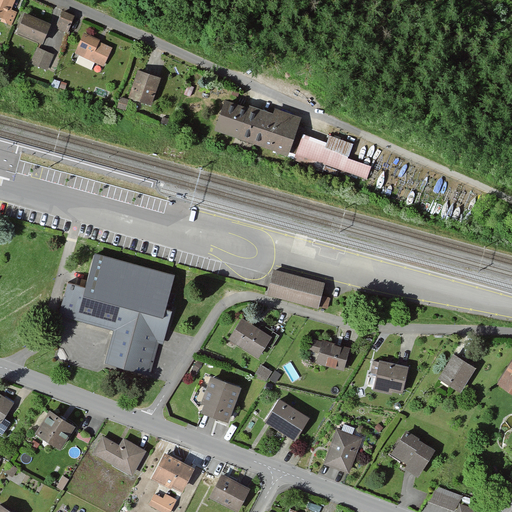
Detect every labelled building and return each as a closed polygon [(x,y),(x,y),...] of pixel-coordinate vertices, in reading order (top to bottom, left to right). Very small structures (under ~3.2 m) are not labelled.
[(13,0),(0,0),(0,16),(7,20),(5,23),(10,25),(16,12),(10,9),(13,0)] [(67,32),(73,15),(62,11),(56,28),(67,32)] [(17,32),(42,43),(50,24),(25,13),(17,32)] [(84,32),(75,52),(103,65),(111,47),(99,42),(100,40),(84,32)] [(48,69),(54,54),(37,47),(31,62),(48,69)] [(138,70),(129,97),(151,104),(160,77),(138,70)] [(288,154),(289,151),(296,153),(303,134),(304,129),(297,127),(300,118),(274,108),(272,113),(249,105),(248,107),(225,99),(215,129),(288,154)] [(351,143),(330,136),(327,143),(303,134),(296,153),(366,177),(370,166),(346,158),(351,143)] [(105,329),(112,331),(104,363),(150,374),(157,343),(163,344),(173,310),(167,308),(176,275),(94,252),(85,286),(68,281),(58,316),(105,329)] [(326,283),(274,269),(272,276),(269,289),(268,294),(319,307),(326,283)] [(230,338),(259,356),(266,344),(271,347),(278,335),(265,327),(263,331),(242,318),(230,338)] [(317,362),(343,369),(349,346),(323,340),(323,342),(313,340),(310,349),(320,352),(317,362)] [(460,390),(475,367),(453,353),(438,376),(460,390)] [(195,355),(191,365),(199,368),(203,359),(195,355)] [(391,390),(401,392),(408,366),(380,359),(373,389),(391,393),(391,390)] [(511,392),(511,360),(497,384),(511,392)] [(271,371),(260,365),(256,372),(266,379),(271,371)] [(275,383),(281,374),(275,369),(268,378),(275,383)] [(227,421),(240,386),(211,376),(201,402),(205,403),(202,411),(227,421)] [(3,417),(13,402),(0,393),(0,431),(3,433),(10,421),(3,417)] [(265,420),(295,439),(309,417),(279,398),(265,420)] [(61,447),(75,426),(50,409),(36,430),(61,447)] [(342,427),(352,431),(354,425),(344,422),(342,427)] [(349,471),(361,438),(337,429),(324,462),(349,471)] [(410,433),(406,430),(391,452),(408,463),(405,468),(417,475),(435,448),(410,432),(410,433)] [(93,452),(131,474),(145,450),(123,438),(119,445),(102,435),(93,452)] [(194,467),(164,451),(151,477),(170,487),(171,485),(182,490),(194,467)] [(18,469),(9,463),(4,472),(12,477),(18,469)] [(210,496),(238,511),(250,488),(222,473),(210,496)] [(69,480),(63,476),(56,487),(62,491),(69,480)] [(428,501),(454,509),(463,496),(438,487),(428,501)] [(165,493),(158,509),(164,511),(169,511),(176,499),(165,493)] [(0,511),(14,511),(0,502),(0,511)]
